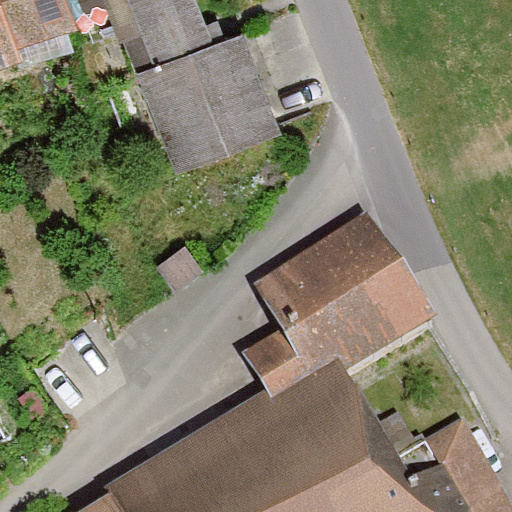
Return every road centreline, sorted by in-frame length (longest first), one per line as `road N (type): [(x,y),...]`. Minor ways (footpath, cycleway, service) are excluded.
road 1 (track): [(370,126),(311,205),(110,427),(15,511)]
road 2 (residential): [(319,0),(484,391),(511,425)]
